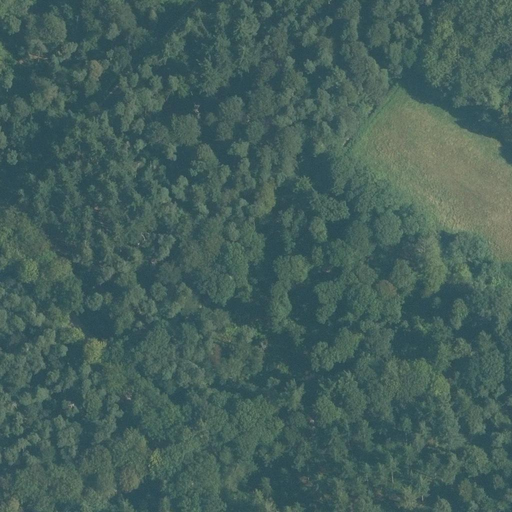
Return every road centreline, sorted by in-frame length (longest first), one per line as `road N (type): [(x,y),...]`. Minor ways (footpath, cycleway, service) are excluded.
road 1 (unclassified): [(17,511),(511,366)]
road 2 (track): [(0,230),(185,462)]
